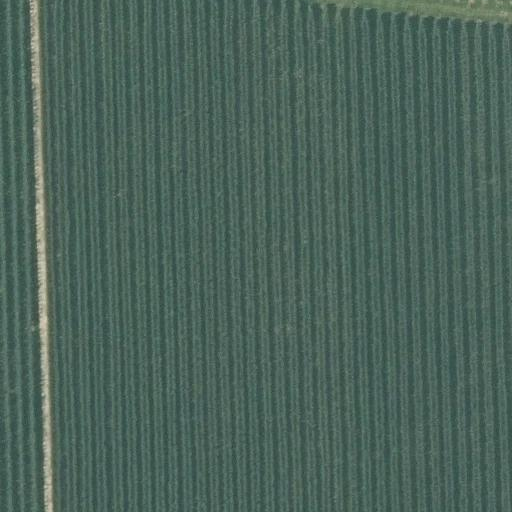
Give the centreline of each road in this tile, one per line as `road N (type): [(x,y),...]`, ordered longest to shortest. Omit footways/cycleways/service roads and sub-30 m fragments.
road 1 (track): [(36,0),(49,511)]
road 2 (track): [(368,0),(511,15)]
